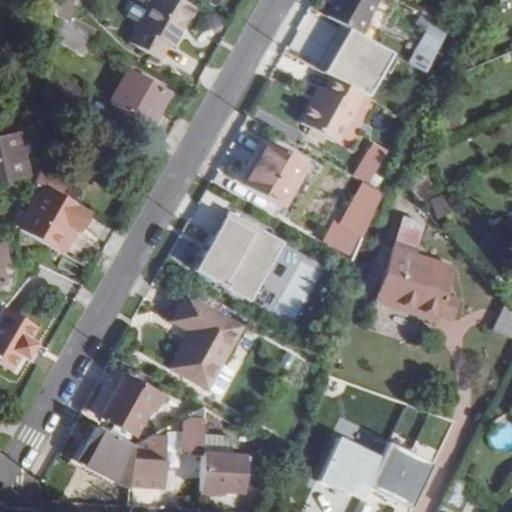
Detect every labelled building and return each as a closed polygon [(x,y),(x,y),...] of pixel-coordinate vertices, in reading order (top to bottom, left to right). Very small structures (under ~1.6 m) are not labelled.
[(72,0),(56,0),(54,19),(63,23),(69,26),(72,0)] [(152,0),(135,0),(126,18),(138,25),(152,0)] [(173,49),(194,10),(175,0),(152,0),(138,25),(128,44),(160,62),(168,47),(173,49)] [(357,37),(377,0),(334,0),(325,18),(357,37)] [(42,55),(47,13),(35,12),(31,55),(42,55)] [(69,26),(63,23),(54,19),(51,39),(86,58),(94,40),(69,26)] [(419,47),(431,53),(438,40),(427,34),(419,47)] [(151,130),(170,95),(127,72),(108,104),(151,130)] [(92,96),(53,73),(43,92),(41,100),(77,120),(92,96)] [(298,125),(336,145),(364,97),(328,78),(322,90),(319,88),(298,125)] [(0,186),(29,180),(19,134),(0,138),(0,186)] [(283,210),(307,165),(266,142),(241,186),(283,210)] [(56,178),(57,176),(44,169),(35,184),(45,189),(59,197),(67,184),(56,178)] [(406,192),(416,203),(434,190),(423,175),(408,187),(406,192)] [(383,194),(370,187),(347,231),(333,224),(323,244),(348,256),(355,241),(361,245),(383,194)] [(45,189),(20,234),(57,254),(68,233),(73,224),(82,229),(90,214),(59,197),(45,189)] [(452,214),(444,196),(430,201),(437,220),(452,214)] [(284,244),(229,212),(194,272),(250,304),(284,244)] [(442,295),(450,270),(403,254),(411,229),(393,222),(385,245),(393,248),(375,304),(434,323),(437,315),(452,320),(458,301),(442,295)] [(73,224),(68,233),(77,238),(82,229),(73,224)] [(6,264),(2,247),(0,247),(0,298),(10,297),(15,262),(6,264)] [(241,329),(185,297),(170,323),(188,334),(168,370),(208,393),(209,391),(219,397),(231,374),(220,366),(241,329)] [(493,331),(511,340),(511,311),(506,305),(493,331)] [(28,342),(36,329),(4,311),(0,316),(0,366),(11,373),(20,357),(26,361),(35,346),(28,342)] [(133,438),(148,412),(150,413),(159,397),(122,377),(99,419),(133,438)] [(182,425),(181,436),(179,455),(202,457),(202,455),(204,437),(205,423),(192,422),(182,425)] [(129,460),(129,459),(130,449),(94,429),(75,463),(128,491),(128,488),(129,460)] [(233,440),(204,437),(202,455),(232,457),(233,440)] [(381,460),(339,440),(318,484),(338,493),(341,487),(349,491),(347,495),(361,502),(367,489),(381,460)] [(433,466),(389,445),(381,460),(367,489),(412,510),(433,466)] [(165,448),(135,446),(130,449),(129,459),(129,460),(164,462),(164,453),(165,448)] [(243,495),(246,458),(232,457),(202,455),(202,457),(201,477),(199,492),(243,495)] [(164,462),(129,460),(128,488),(163,490),(163,474),(164,462)] [(443,504),(460,511),(472,485),(455,478),(443,504)] [(341,487),(338,493),(346,497),(347,495),(349,491),(341,487)]
